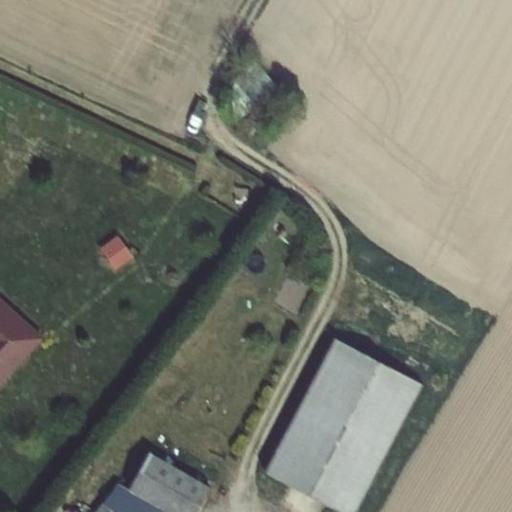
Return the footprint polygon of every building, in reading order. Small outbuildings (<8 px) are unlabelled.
[(0,376),(40,331),(0,295),(0,376)] [(339,325),(267,461),(356,508),(428,372),(339,325)] [(130,480),(183,509),(188,511),(194,511),(213,476),(150,443),(130,480)] [(119,474),(109,493),(144,511),(181,511),(183,509),(130,480),(119,474)] [(144,511),(109,493),(98,511),(144,511)] [(84,503),(76,511),(85,511),(88,507),(84,503)]
